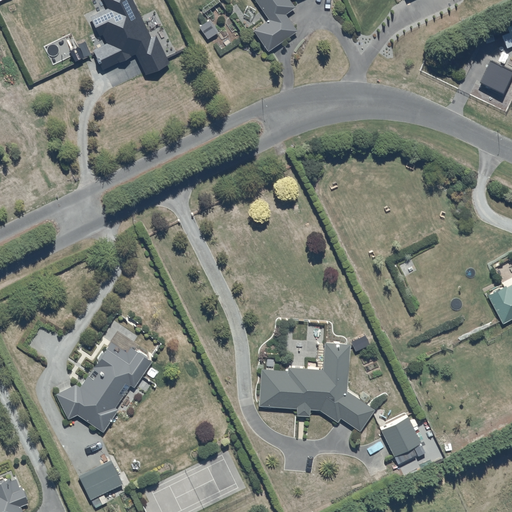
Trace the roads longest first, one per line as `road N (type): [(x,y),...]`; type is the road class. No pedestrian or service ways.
road 1 (residential): [(295,106),(268,141),(0,269)]
road 2 (residential): [(0,237),(254,111),(295,106)]
road 3 (residential): [(295,106),(358,95),(395,102),(511,153)]
